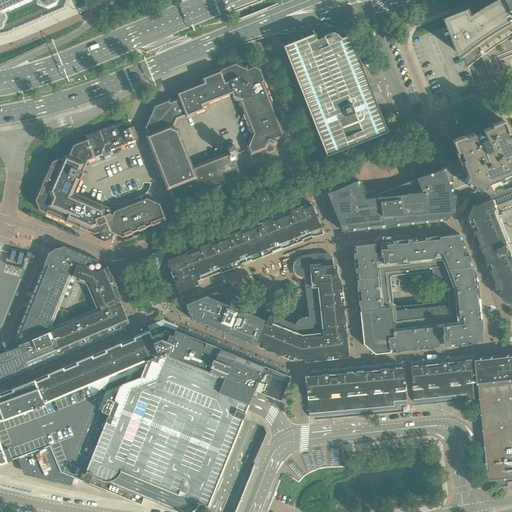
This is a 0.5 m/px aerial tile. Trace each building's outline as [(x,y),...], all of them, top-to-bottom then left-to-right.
[(0,0),(0,27),(2,27),(6,17),(3,11),(7,9),(8,11),(32,0),(31,0),(36,0),(38,3),(48,7),(55,4),(56,0),(0,0)] [(511,0),(501,0),(490,7),(489,6),(476,14),(473,8),(448,18),(463,57),(464,57),(465,57),(479,46),(491,38),(503,30),(511,24),(511,0)] [(381,115),(373,95),(367,81),(349,35),(341,38),(338,34),(334,32),(330,33),(316,38),(314,33),(283,45),(310,114),(322,145),(326,156),(387,132),(381,115)] [(242,179),(236,164),(233,156),(234,156),(236,152),(235,150),(233,145),(230,146),(228,151),(228,152),(191,167),(177,130),(173,128),(176,119),(185,116),(186,118),(205,110),(202,104),(210,101),(211,103),(230,95),(229,94),(230,93),(233,100),(236,101),(240,100),(241,103),(240,104),(251,133),(246,145),(250,155),(260,151),(259,150),(262,148),(264,153),(269,155),(274,152),(276,148),(275,145),(277,142),(276,140),(285,136),(264,82),(265,79),(260,68),(254,65),(247,67),(246,65),(244,66),(234,62),(220,68),(221,69),(201,77),(203,83),(195,86),(194,84),(176,92),(178,98),(170,101),(169,99),(154,106),(144,128),(153,152),(160,170),(163,178),(173,203),(183,208),(195,203),(193,198),(242,179)] [(108,152),(137,141),(134,134),(136,133),(135,130),(133,131),(130,123),(123,120),(84,136),(86,139),(72,144),(67,157),(62,155),(61,159),(59,158),(52,161),(50,165),(49,165),(43,179),(44,179),(41,186),(40,185),(37,193),(38,193),(35,200),(35,201),(33,201),(35,206),(37,205),(39,210),(45,212),(45,213),(59,220),(59,219),(65,221),(65,222),(72,225),(73,224),(78,227),(78,228),(85,231),(86,230),(94,233),(95,233),(97,239),(104,242),(111,239),(113,233),(118,235),(150,222),(151,226),(166,221),(159,203),(146,197),(114,210),(75,192),(81,180),(82,180),(85,179),(87,176),(86,173),(83,172),(88,160),(100,155),(101,156),(108,153),(108,152)] [(511,139),(511,137),(508,130),(506,130),(502,120),(491,124),(491,126),(473,133),(463,137),(462,135),(451,140),(456,151),(454,151),(458,161),(461,160),(467,174),(464,180),(466,185),(480,191),(484,189),(485,187),(511,176),(511,139)] [(363,194),(360,186),(358,181),(327,193),(338,222),(342,231),(348,231),(446,220),(448,220),(448,218),(453,212),(454,212),(454,210),(453,196),(455,195),(454,191),(454,190),(445,168),(379,193),(375,194),(374,190),(363,194)] [(471,215),(470,216),(471,216),(474,226),(474,228),(478,238),(480,239),(480,240),(479,242),(483,253),(485,254),(488,260),(489,263),(490,264),(489,266),(493,277),(495,278),(495,279),(494,281),(495,282),(496,284),(499,291),(501,292),(502,294),(501,296),(503,298),(504,299),(505,301),(507,302),(508,303),(510,303),(511,303),(511,199),(500,204),(497,205),(494,199),(478,206),(475,205),(474,207),(471,215)] [(323,234),(312,207),(310,202),(250,226),(185,252),(185,253),(181,254),(181,253),(168,259),(167,261),(166,261),(178,290),(179,291),(181,290),(181,291),(197,285),(196,284),(198,284),(197,281),(200,280),(220,272),(221,273),(241,265),(242,265),(241,264),(247,261),(248,263),(262,257),(268,255),(270,256),(271,253),(273,253),(272,252),(281,248),(281,249),(302,241),(303,241),(302,240),(311,236),(312,237),(313,237),(322,235),(323,234)] [(432,348),(451,345),(482,342),(481,336),(483,333),(479,289),(478,285),(478,281),(462,241),(459,234),(439,236),(424,237),(424,238),(411,239),(392,241),(392,242),(353,246),(354,253),(353,253),(355,272),(356,272),(357,285),(356,285),(358,305),(359,305),(360,315),(359,317),(361,318),(361,326),(360,328),(362,329),(363,337),(362,338),(363,339),(363,344),(368,348),(368,350),(370,350),(375,354),(379,353),(381,354),(382,353),(390,352),(390,353),(400,352),(399,351),(412,350),(412,351),(432,348)] [(0,345),(5,347),(42,255),(0,243),(0,345)] [(0,462),(1,463),(20,456),(26,472),(69,482),(71,476),(141,504),(144,497),(179,511),(191,510),(198,502),(207,506),(237,432),(250,400),(254,391),(279,400),(290,377),(175,331),(173,336),(162,331),(153,335),(151,330),(134,337),(119,301),(117,302),(115,298),(120,296),(107,266),(102,269),(100,263),(96,262),(97,260),(62,246),(48,252),(43,266),(39,264),(12,331),(18,346),(0,353),(0,462)] [(123,267),(121,271),(122,272),(147,282),(150,283),(155,271),(155,269),(162,253),(159,252),(123,267)] [(216,292),(184,305),(190,318),(257,345),(265,349),(264,350),(269,351),(275,353),(274,354),(279,356),(279,355),(281,355),(283,356),(284,353),(285,353),(292,356),(296,358),(298,359),(304,358),(304,361),(308,361),(308,362),(313,361),(313,360),(327,359),(327,360),(337,359),(337,358),(340,357),(340,358),(345,358),(345,357),(348,357),(345,322),(345,321),(346,321),(345,316),(344,316),(344,313),(342,298),(341,289),(342,289),(342,284),(341,284),(340,280),(337,281),(337,278),(338,278),(337,273),(336,273),(336,272),(336,270),(333,270),(332,258),(331,257),(331,255),(329,254),(328,253),(327,253),(325,253),(301,256),(302,257),(300,258),(298,259),(296,260),(295,261),(294,263),(293,265),(293,267),(293,269),(293,270),(294,272),(295,274),(296,275),(298,276),(300,277),(302,277),(304,277),(304,279),(306,298),(307,307),(308,316),(304,317),(302,317),(300,318),(298,319),(297,320),(295,322),(294,324),(278,317),(273,317),(273,316),(272,315),(262,311),(216,292)] [(475,399),(473,382),(475,382),(478,382),(487,463),(486,464),(488,481),(511,478),(511,355),(483,358),(482,359),(473,360),(473,359),(472,359),(467,360),(467,361),(450,362),(450,361),(442,362),(442,363),(419,366),(419,365),(413,365),(413,366),(410,367),(415,406),(475,399)] [(406,403),(403,374),(403,367),(400,368),(400,367),(394,367),(394,368),(387,369),(387,368),(380,368),(380,369),(362,371),(362,370),(356,371),(356,372),(352,372),(352,371),(346,372),(346,373),(328,374),(328,373),(321,374),(321,375),(308,376),(308,375),(304,376),(305,382),(305,381),(307,399),(306,399),(307,408),(308,408),(309,416),(320,415),(320,414),(323,414),(323,415),(328,415),(328,414),(331,413),(331,414),(379,410),(379,409),(381,409),(381,410),(397,408),(396,403),(404,402),(404,403),(406,403)]
